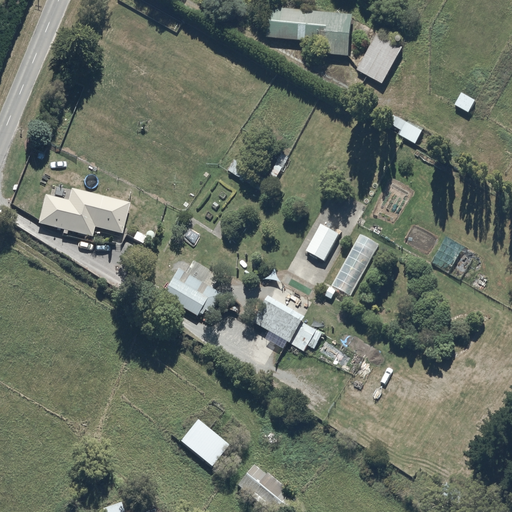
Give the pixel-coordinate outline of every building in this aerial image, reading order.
[(268,39),(326,44),(325,55),(349,57),(352,15),(270,8),(268,39)] [(376,34),(357,70),(384,84),(403,49),(376,34)] [(462,93),(455,106),(469,114),(476,101),(462,93)] [(422,132),(387,113),(383,121),(401,132),(399,135),(416,144),(422,132)] [(269,176),(276,180),(288,157),(282,154),(269,176)] [(273,184),(235,161),(228,171),(259,191),(258,192),(264,196),(264,194),(266,195),(273,184)] [(68,201),(45,196),(37,226),(92,238),(94,229),(122,235),(129,203),(71,190),(68,201)] [(321,225),(307,252),(325,262),(339,235),(321,225)] [(379,245),(360,235),(325,296),(332,300),(338,289),(350,296),(379,245)] [(222,295),(178,269),(161,298),(196,318),(199,313),(202,315),(204,311),(211,315),(222,295)] [(305,352),(312,339),(318,343),(323,334),(305,324),(303,322),(305,318),(268,296),(253,322),(305,352)] [(197,421),(180,442),(211,468),(228,447),(197,421)] [(253,466),(237,486),(268,511),(284,511),(295,500),(283,491),(285,488),(267,473),(264,475),(253,466)] [(463,493),(447,483),(440,494),(456,504),(463,493)] [(150,511),(146,511),(123,511),(120,503),(102,510),(102,511),(150,511)]
